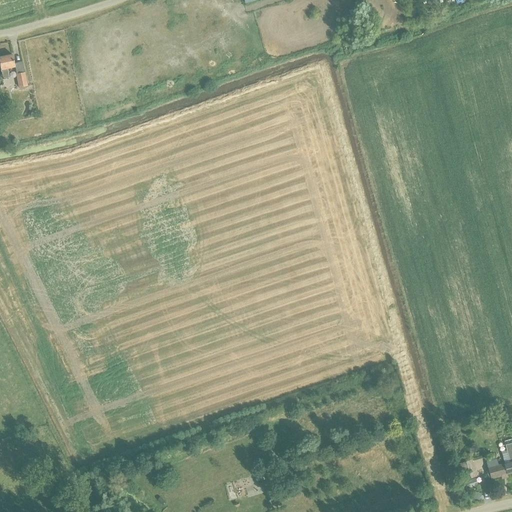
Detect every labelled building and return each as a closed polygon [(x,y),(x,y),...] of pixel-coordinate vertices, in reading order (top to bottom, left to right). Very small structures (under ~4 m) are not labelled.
[(420,6),(419,1),(406,4),(407,9),(420,6)] [(13,55),(0,57),(0,65),(3,79),(9,78),(8,69),(15,67),(13,55)] [(16,75),(18,89),(27,87),(24,73),(16,75)] [(488,468),(491,479),(507,475),(507,474),(511,472),(511,443),(505,445),(510,463),(504,464),(504,463),(488,468)] [(464,479),(476,476),(471,460),(460,464),(464,479)] [(293,467),(296,477),(309,473),(305,463),(293,467)] [(475,479),(465,482),(467,488),(477,485),(475,479)]
